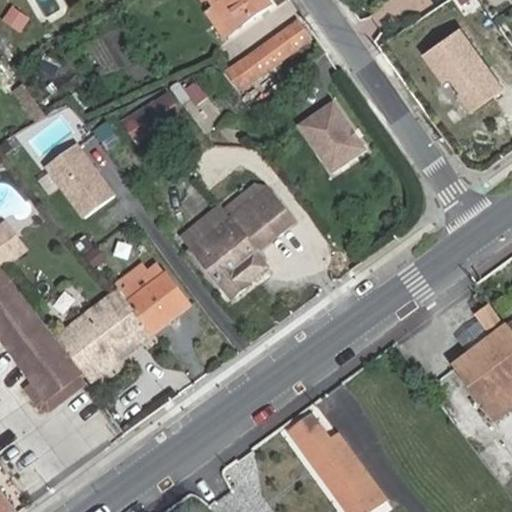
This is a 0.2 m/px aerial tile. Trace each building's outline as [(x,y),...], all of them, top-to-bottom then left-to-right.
[(271,6),(266,0),(210,0),(233,32),(271,6)] [(511,0),(488,0),(485,3),(492,12),(421,63),(449,104),(511,60),(511,0)] [(298,24),(244,63),(256,80),(311,42),(298,24)] [(256,80),(244,63),(229,74),(241,90),(256,80)] [(169,97),(126,125),(138,142),(182,113),(169,97)] [(335,98),(301,122),(334,168),(367,145),(335,98)] [(45,118),(32,100),(25,105),(37,123),(45,118)] [(106,146),(117,140),(114,135),(103,142),(106,146)] [(123,148),(117,140),(106,146),(112,156),(123,148)] [(113,200),(74,150),(45,172),(84,223),(113,200)] [(232,219),(195,248),(218,282),(232,301),(251,287),(250,285),(268,270),(257,254),(297,222),(270,189),(232,219)] [(185,235),(195,248),(232,219),(222,206),(185,235)] [(0,230),(0,261),(5,268),(27,251),(8,225),(0,230)] [(159,266),(124,293),(128,299),(154,334),(155,336),(192,308),(159,266)] [(0,271),(0,336),(35,384),(47,401),(80,376),(0,271)] [(92,382),(154,334),(128,299),(124,293),(121,292),(58,339),(64,347),(92,382)] [(511,404),(511,328),(509,325),(503,330),(486,308),(474,316),(491,340),(457,364),(497,415),(511,404)] [(348,511),(365,511),(385,498),(336,434),(329,439),(316,421),(312,415),(288,431),(294,439),(348,511)] [(511,464),(511,428),(495,440),(511,464)] [(501,483),(511,474),(511,464),(495,440),(477,452),(501,483)] [(0,511),(13,511),(2,497),(0,498),(0,511)]
